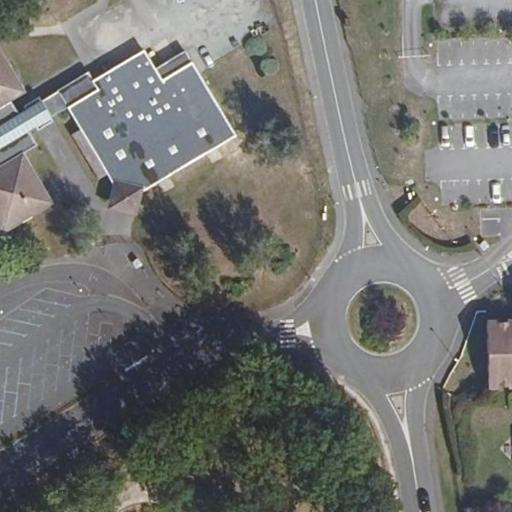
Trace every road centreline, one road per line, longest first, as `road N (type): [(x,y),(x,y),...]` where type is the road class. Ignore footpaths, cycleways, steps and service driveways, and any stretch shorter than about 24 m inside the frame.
road 1 (residential): [(330,325),(208,345),(0,458)]
road 2 (secondary): [(360,199),(317,0)]
